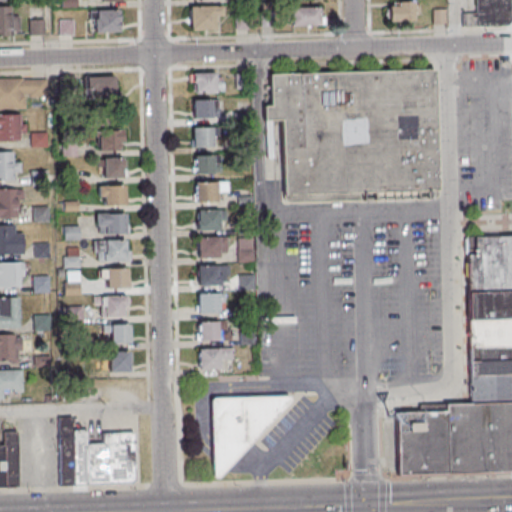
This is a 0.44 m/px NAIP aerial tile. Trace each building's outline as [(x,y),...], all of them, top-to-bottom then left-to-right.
[(475,0),(476,26),(511,25),(510,0),(475,0)] [(388,23),(412,23),(412,4),(398,4),(398,8),(387,8),(388,23)] [(189,10),(189,33),(214,32),(213,18),(221,18),(221,9),(189,10)] [(290,10),(291,28),(318,27),(318,25),(323,25),(323,17),(318,18),(318,9),(290,10)] [(119,32),(119,10),(90,10),(90,32),(119,32)] [(431,11),(432,26),(444,25),(444,10),(431,11)] [(259,12),(259,28),(273,27),(273,12),(259,12)] [(0,36),(19,36),(19,14),(0,14),(0,36)] [(233,14),(234,31),(247,30),(247,14),(233,14)] [(44,35),(44,18),(28,18),(28,35),(44,35)] [(270,74),(271,104),(263,104),(263,119),(280,119),(281,196),(282,198),(283,199),(285,200),(431,198),(433,197),(434,196),(435,194),(433,71),(270,74)] [(192,73),(192,92),(222,92),(222,73),(192,73)] [(115,76),(87,76),(87,95),(115,95),(115,76)] [(47,78),(0,78),(0,108),(25,108),(25,97),(47,97),(47,78)] [(212,118),(212,100),(192,100),(192,118),(212,118)] [(0,140),(19,140),(19,114),(0,113),(0,140)] [(192,128),(192,147),(212,147),(212,128),(192,128)] [(123,150),(123,129),(99,129),(99,150),(123,150)] [(44,147),(44,134),(32,134),(32,147),(44,147)] [(20,161),(13,161),(13,152),(0,151),(0,179),(20,180),(20,161)] [(214,155),(194,155),(194,173),(214,173),(214,155)] [(98,178),(123,178),(123,158),(98,158),(98,178)] [(226,181),(194,181),(194,202),(216,202),(216,191),(226,191),(226,181)] [(98,205),(125,205),(125,185),(98,185),(98,205)] [(18,199),(22,199),(22,189),(0,188),(0,217),(18,218),(18,199)] [(48,206),(32,206),(32,221),(48,221),(48,206)] [(197,230),(219,230),(219,209),(197,209),(197,230)] [(95,234),(126,234),(126,213),(95,213),(95,234)] [(0,255),(22,256),(22,227),(0,226),(0,255)] [(511,235),(511,291),(466,292),(464,237),(489,236),(511,235)] [(196,257),(226,258),(226,237),(196,236),(196,257)] [(128,239),(93,239),(93,261),(128,261),(128,239)] [(236,261),(252,261),(252,250),(236,250),(236,261)] [(0,287),(22,287),(22,262),(0,262),(0,287)] [(225,264),(197,264),(197,285),(225,285),(225,264)] [(127,268),(99,268),(99,279),(104,279),(104,288),(127,288),(127,268)] [(49,276),(32,276),(32,292),(49,292),(49,276)] [(466,292),(511,291),(511,318),(466,320),(466,292)] [(197,312),(218,312),(218,292),(197,292),(197,312)] [(126,317),(126,296),(98,296),(98,317),(126,317)] [(0,327),(18,328),(18,298),(0,297),(0,327)] [(49,312),(33,312),(33,331),(49,331),(49,312)] [(466,320),(511,318),(511,346),(467,347),(466,320)] [(229,340),(229,321),(195,321),(195,340),(229,340)] [(129,344),(129,325),(106,325),(106,344),(129,344)] [(0,361),(21,361),(21,334),(0,334),(0,361)] [(467,347),(511,346),(511,373),(468,375),(467,347)] [(233,348),(197,348),(197,370),(219,370),(219,359),(233,359),(233,348)] [(109,372),(128,372),(128,351),(109,351),(109,372)] [(21,370),(0,370),(0,399),(0,400),(0,393),(21,393),(21,370)] [(468,375),(511,373),(511,402),(468,403),(468,375)] [(213,400),(211,400),(210,401),(209,402),(212,477),(212,478),(213,478),(214,479),(215,479),(216,479),(217,478),(288,403),(288,401),(288,399),(287,398),(286,398),(285,397),(213,400)] [(511,402),(511,471),(446,472),(444,411),(444,404),(468,403),(511,402)] [(446,472),(396,474),(395,412),(444,411),(446,472)] [(72,486),(58,486),(57,418),(71,417),(71,430),(72,486)] [(87,444),(100,443),(100,433),(132,432),(134,479),(131,484),(72,486),(71,430),(86,429),(87,444)]
